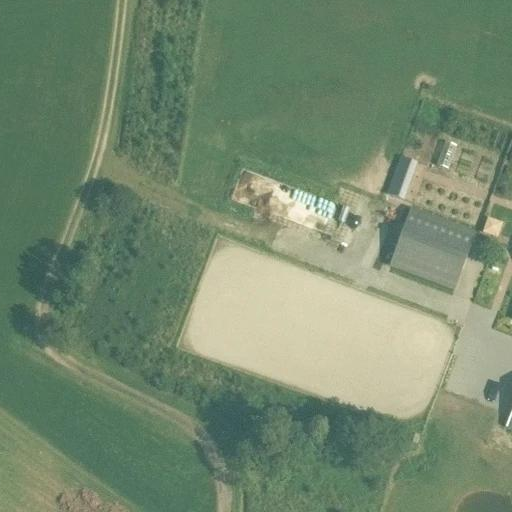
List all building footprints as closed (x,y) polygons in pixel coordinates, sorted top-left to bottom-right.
[(400,158),(396,170),(411,176),(415,163),(400,158)] [(401,202),(405,191),(390,185),(386,196),(401,202)] [(453,292),(476,233),(411,209),(389,268),(453,292)] [(288,223),(289,236),(319,235),(318,221),(288,223)] [(325,279),(324,268),(348,267),(347,254),(283,258),(285,282),(325,279)] [(504,318),(511,297),(511,264),(492,257),(474,308),(504,318)] [(379,295),(347,382),(449,419),(481,333),(379,295)]
